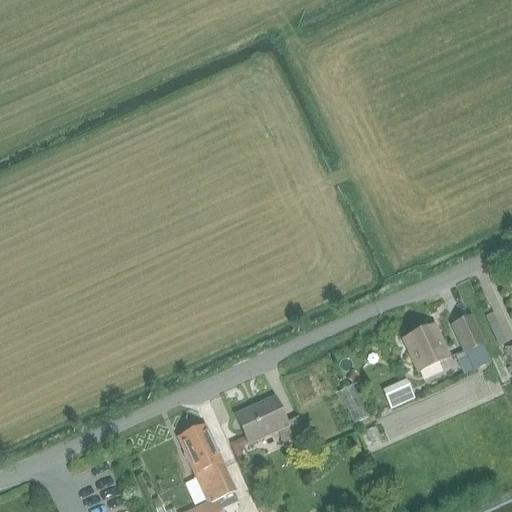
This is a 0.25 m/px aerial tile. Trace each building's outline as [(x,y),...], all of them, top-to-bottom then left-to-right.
[(470,318),(452,326),(465,354),(482,346),(470,318)] [(433,327),(403,341),(417,373),(448,360),(433,327)] [(511,384),(511,375),(503,356),(490,361),(503,389),(511,384)] [(235,417),(249,447),(277,434),(284,448),(308,437),(298,417),(285,423),(274,399),(235,417)] [(218,500),(235,493),(222,464),(204,426),(175,440),(194,477),(204,472),(218,500)] [(190,511),(220,511),(215,501),(190,511)]
